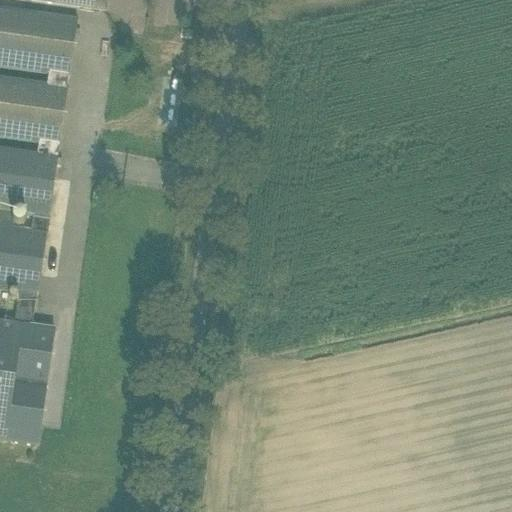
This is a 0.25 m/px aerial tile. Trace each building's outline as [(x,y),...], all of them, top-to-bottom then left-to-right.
[(79,9),(79,0),(30,0),(30,2),(79,9)] [(69,79),(77,21),(0,9),(0,69),(48,76),(67,79),(69,79)] [(59,148),(67,89),(66,89),(67,79),(48,76),(47,86),(0,79),(0,139),(38,145),(59,148)] [(0,210),(35,216),(49,218),(56,168),(59,168),(60,161),(57,161),(59,148),(38,145),(36,157),(0,151),(0,210)] [(0,290),(19,293),(36,295),(37,296),(49,218),(35,216),(32,236),(0,230),(0,290)] [(0,442),(15,445),(38,448),(55,330),(33,326),(32,326),(15,324),(0,321),(0,442)]
